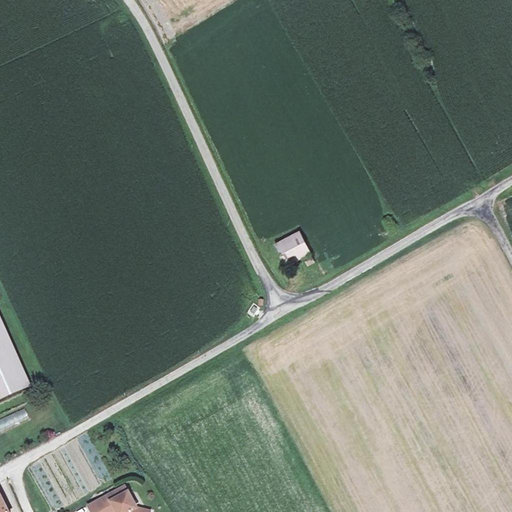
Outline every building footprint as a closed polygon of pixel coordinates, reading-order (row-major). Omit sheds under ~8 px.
[(280,242),(290,262),(313,251),(302,231),(280,242)] [(0,392),(22,383),(0,334),(0,392)] [(26,411),(0,419),(0,432),(30,422),(26,411)] [(120,511),(121,511),(148,511),(149,511),(135,508),(123,487),(100,500),(106,511),(120,511)] [(106,511),(100,500),(88,507),(90,511),(106,511)]
